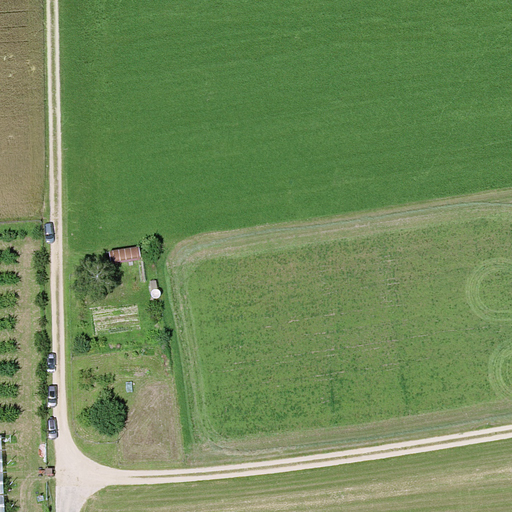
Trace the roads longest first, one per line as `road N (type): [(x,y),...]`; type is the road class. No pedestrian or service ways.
road 1 (track): [(65,479),(52,0)]
road 2 (track): [(511,429),(262,469),(142,482),(65,479)]
